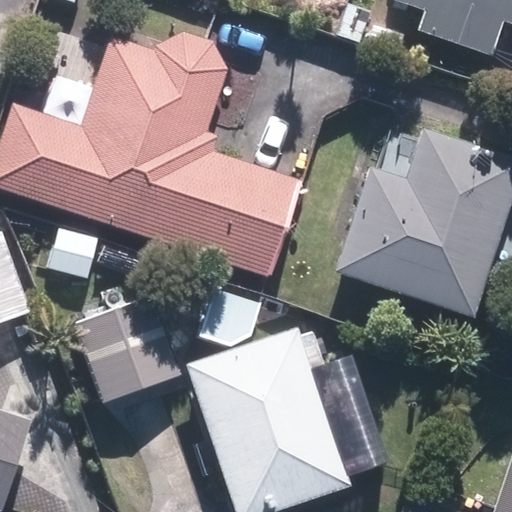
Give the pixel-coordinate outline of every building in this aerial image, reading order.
[(506,21),(511,23),(511,0),(400,0),(428,9),(421,29),(495,54),(506,21)] [(0,186),(272,274),(303,177),(205,146),(229,72),(114,35),(85,126),(16,104),(0,154),(0,186)] [(372,166),(338,273),(476,316),(511,202),(511,154),(426,128),(410,178),(372,166)] [(4,234),(0,235),(0,322),(32,311),(4,234)] [(181,369),(156,298),(81,324),(106,396),(181,369)] [(300,326),(190,363),(241,511),(272,511),(354,484),(300,326)] [(0,411),(0,511),(2,511),(3,511),(33,422),(0,411)] [(511,511),(511,455),(494,511),(511,511)]
